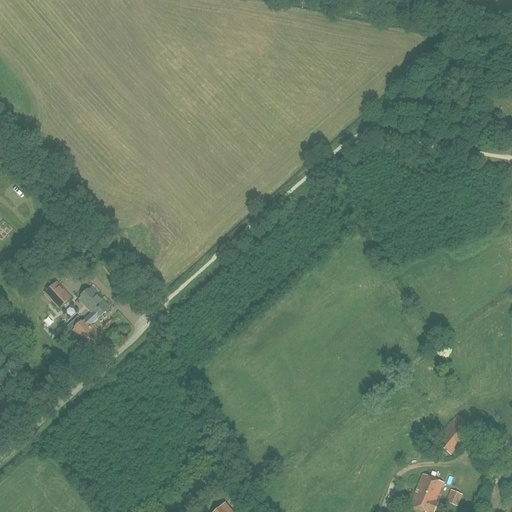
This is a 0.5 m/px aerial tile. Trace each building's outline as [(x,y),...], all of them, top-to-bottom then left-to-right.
[(68,245),(78,236),(68,225),(58,234),(68,245)] [(57,284),(55,285),(52,281),(43,289),(47,293),(45,294),(59,309),(70,298),(57,284)] [(109,308),(91,289),(80,299),(92,313),(73,332),(81,341),(75,347),(84,356),(90,351),(103,339),(90,325),(109,308)] [(47,326),(51,331),(60,322),(56,317),(47,326)] [(459,444),(473,428),(458,416),(444,432),(445,433),(437,443),(451,455),(460,445),(459,444)] [(436,501),(443,483),(423,475),(410,506),(423,511),(434,511),(438,502),(436,501)] [(464,496),(451,491),(447,502),(459,507),(464,496)] [(233,511),(226,503),(214,511),(233,511)]
